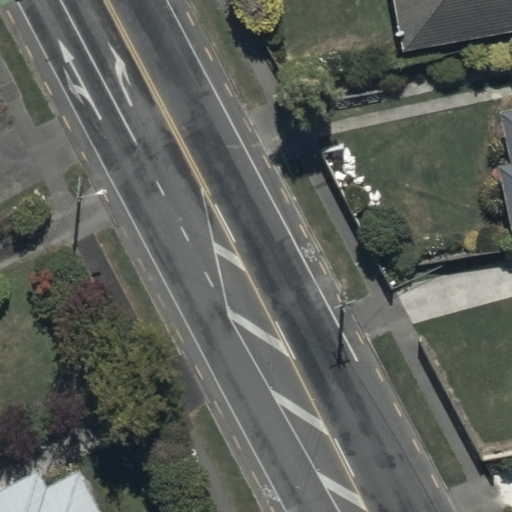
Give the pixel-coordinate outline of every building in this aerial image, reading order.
[(511,0),(398,0),(404,36),(511,16),(511,0)] [(0,112),(8,108),(0,91),(0,112)] [(511,93),(499,96),(510,149),(500,151),(511,209),(511,93)] [(153,446),(116,463),(138,511),(170,511),(182,507),(153,446)] [(0,511),(111,511),(86,456),(53,471),(46,454),(0,475),(0,511)]
